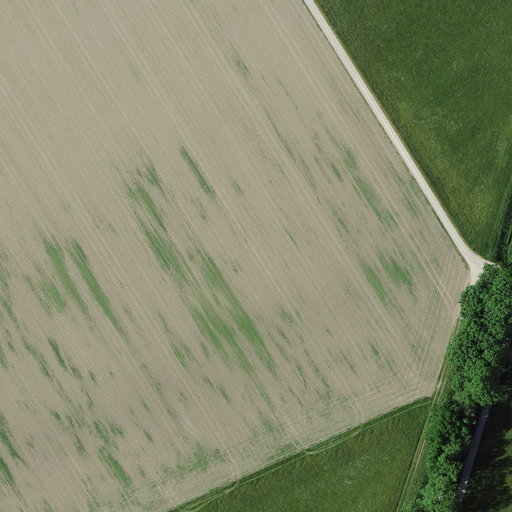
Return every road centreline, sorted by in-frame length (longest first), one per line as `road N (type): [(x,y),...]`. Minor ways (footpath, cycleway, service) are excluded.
road 1 (track): [(308,0),(468,258),(511,272)]
road 2 (track): [(454,511),(511,324)]
